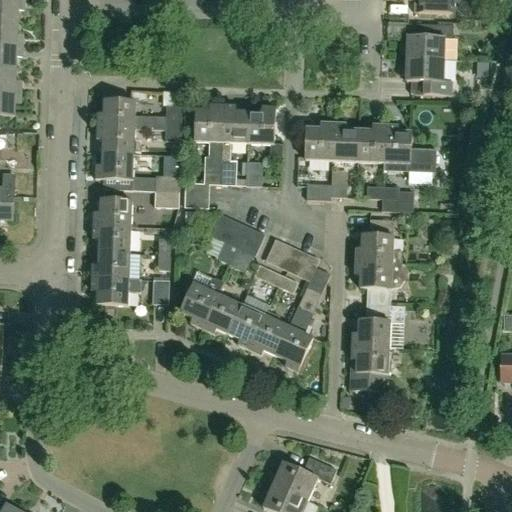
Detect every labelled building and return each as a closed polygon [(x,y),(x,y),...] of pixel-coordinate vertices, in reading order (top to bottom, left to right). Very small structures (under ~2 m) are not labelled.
[(447,0),(409,0),(410,2),(418,2),(417,15),(459,16),(459,2),(447,2),(447,0)] [(25,3),(0,1),(0,25),(18,26),(19,13),(24,13),(25,3)] [(18,26),(0,25),(0,48),(23,49),(23,39),(18,38),(18,26)] [(408,40),(407,61),(445,63),(445,62),(456,62),(456,42),(453,41),(454,28),(417,27),(417,40),(408,40)] [(0,71),(17,72),(17,59),(23,59),(23,49),(0,48),(0,71)] [(444,84),(445,63),(407,61),(407,63),(401,63),(401,77),(407,77),(406,84),(415,85),(415,98),(451,99),(452,84),(444,84)] [(16,85),(17,72),(0,71),(0,95),(21,96),(22,85),(16,85)] [(21,96),(0,95),(0,118),(15,119),(15,106),(21,106),(21,96)] [(166,133),(181,134),(182,134),(182,110),(167,109),(166,120),(135,119),(136,105),(104,104),(103,118),(97,118),(97,130),(135,132),(166,133)] [(196,145),(210,146),(222,147),(224,109),(212,108),(211,114),(197,113),(196,145)] [(221,164),(221,189),(236,189),(237,165),(230,165),(231,147),(249,148),(250,115),(236,115),(236,109),(224,109),(222,147),(221,164)] [(250,115),(249,148),(274,149),(276,111),(263,110),(262,116),(250,115)] [(306,163),(332,164),(333,127),(321,126),(321,132),(307,131),(306,163)] [(333,127),(332,164),(358,165),(360,133),(346,133),(346,127),(333,127)] [(358,165),(384,166),(386,128),(373,128),(373,134),(360,133),(358,165)] [(398,129),(386,128),(384,166),(411,167),(411,171),(433,172),(434,156),(437,156),(437,152),(411,151),(412,135),(398,135),(398,129)] [(134,158),(135,132),(97,130),(96,143),(102,143),(102,157),(134,158)] [(181,145),(181,134),(166,133),(165,144),(181,145)] [(133,194),(134,158),(102,157),(101,169),(96,169),(95,183),(103,183),(103,193),(133,194)] [(263,191),(263,166),(248,166),(247,190),(263,191)] [(395,174),(395,186),(420,187),(421,175),(395,174)] [(4,193),(0,192),(0,225),(0,224),(14,225),(15,179),(4,178),(4,193)] [(155,195),(179,196),(180,180),(156,179),(155,195)] [(185,199),(209,200),(209,188),(204,187),(186,187),(185,199)] [(331,200),(331,188),(308,187),(307,203),(331,204),(331,200)] [(347,189),(331,188),(331,200),(347,201),(347,189)] [(383,202),(383,190),(368,190),(367,202),(383,202)] [(399,191),(383,190),(383,202),(383,214),(414,215),(414,195),(398,195),(399,191)] [(179,211),(179,196),(155,195),(155,210),(179,211)] [(208,212),(209,200),(185,199),(185,211),(208,212)] [(94,217),(94,230),(131,231),(132,204),(100,202),(100,217),(94,217)] [(199,226),(199,217),(186,216),(186,226),(196,226),(197,226),(197,227),(199,226)] [(223,245),(232,223),(221,218),(211,240),(223,245)] [(232,223),(223,245),(233,250),(243,228),(232,223)] [(356,252),(355,264),(401,267),(402,254),(394,253),(394,240),(393,240),(394,224),(370,223),(370,239),(362,238),(362,252),(356,252)] [(181,232),(181,233),(181,234),(181,235),(182,235),(182,236),(182,237),(183,237),(183,238),(184,238),(185,239),(186,239),(196,239),(197,239),(197,238),(198,238),(199,237),(199,236),(200,235),(200,234),(200,233),(200,232),(200,231),(200,230),(199,229),(199,228),(198,228),(198,227),(197,227),(197,226),(196,226),(186,226),(185,226),(184,227),(183,227),(183,228),(182,229),(182,230),(181,230),(181,231),(181,232)] [(243,228),(233,250),(244,255),(254,233),(243,228)] [(98,256),(130,257),(131,231),(94,230),(93,242),(99,242),(98,256)] [(254,233),(244,255),(256,260),(265,238),(254,233)] [(158,257),(170,258),(171,242),(159,241),(158,257)] [(277,270),(287,248),(276,243),(266,265),(277,270)] [(288,275),(298,253),(287,248),(277,270),(288,275)] [(232,269),(237,258),(222,251),(217,262),(232,269)] [(299,279),(308,258),(298,253),(288,275),(299,279)] [(130,282),(130,257),(98,256),(98,269),(92,269),(92,281),(141,283),(130,282)] [(170,273),(170,258),(158,257),(158,273),(170,273)] [(251,264),(237,258),(232,269),(246,275),(251,264)] [(308,258),(299,279),(310,284),(320,263),(308,258)] [(401,267),(355,264),(355,277),(361,277),(360,291),(368,292),(367,308),(391,309),(392,293),(392,292),(400,290),(405,283),(405,273),(401,267)] [(265,283),(279,290),(284,279),(270,273),(260,268),(256,279),(265,283)] [(284,279),(279,290),(294,296),(298,285),(284,279)] [(141,283),(92,281),(91,294),(97,294),(97,308),(129,309),(129,295),(141,295),(141,283)] [(203,332),(219,298),(218,297),(224,285),(216,281),(212,282),(207,292),(194,287),(181,316),(193,321),(191,326),(203,332)] [(153,307),(168,308),(170,284),(153,283),(153,307)] [(313,318),(323,296),(308,289),(298,312),(313,318)] [(219,298),(203,332),(214,337),(217,332),(229,337),(242,308),(219,298)] [(266,319),(265,319),(268,313),(270,310),(246,299),(242,308),(229,337),(241,343),(238,348),(250,354),(266,319)] [(353,350),(390,351),(391,325),(404,326),(405,309),(391,309),(367,308),(367,323),(359,323),(359,337),(353,337),(353,350)] [(276,359),(290,330),(278,324),(280,319),(268,313),(265,319),(266,319),(250,354),(261,359),(264,353),(276,359)] [(314,341),(290,330),(276,359),(288,364),(285,369),(298,375),(314,341)] [(389,377),(390,351),(353,350),(351,392),(387,394),(388,377),(389,377)] [(511,357),(501,357),(501,385),(511,385),(511,357)] [(284,466),(274,489),(308,504),(318,481),(331,487),(337,473),(310,460),(304,475),(284,466)] [(304,511),(308,504),(274,489),(264,511),(304,511)]
